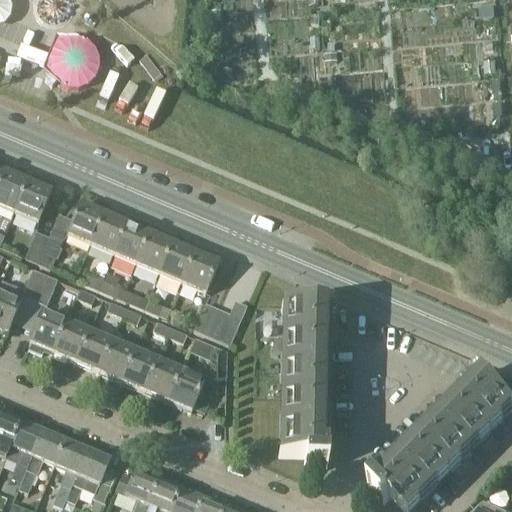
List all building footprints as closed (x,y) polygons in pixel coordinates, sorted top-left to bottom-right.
[(4,177),(0,187),(0,211),(14,217),(27,186),(4,177)] [(27,186),(14,217),(38,227),(51,197),(27,186)] [(90,250),(103,219),(80,209),(67,240),(90,250)] [(112,259),(126,229),(103,219),(90,250),(112,259)] [(135,269),(148,238),(126,229),(112,259),(135,269)] [(25,264),(37,269),(48,242),(36,237),(25,264)] [(158,279),(171,248),(148,238),(135,269),(158,279)] [(48,242),(37,269),(49,274),(60,247),(48,242)] [(181,289),(194,258),(171,248),(158,279),(181,289)] [(218,268),(194,258),(181,289),(205,299),(218,268)] [(33,306),(45,279),(33,274),(21,301),(33,306)] [(45,279),(33,306),(45,311),(57,285),(45,279)] [(97,295),(101,285),(87,279),(82,289),(97,295)] [(124,295),(101,285),(97,295),(120,305),(124,295)] [(91,310),(95,301),(79,294),(75,304),(91,310)] [(124,295),(120,305),(143,315),(147,305),(124,295)] [(0,298),(0,335),(7,338),(20,307),(0,298)] [(147,305),(143,315),(166,325),(170,315),(147,305)] [(231,319),(219,346),(230,350),(247,311),(236,306),(230,319),(231,319)] [(106,316),(122,323),(126,313),(110,307),(106,316)] [(205,308),(194,335),(206,340),(218,314),(205,308)] [(304,464),(304,472),(326,472),(327,443),(321,442),(324,315),(330,315),(330,314),(281,312),(281,314),(283,314),(280,462),(278,462),(277,464),(304,464)] [(140,320),(126,313),(122,323),(136,329),(140,320)] [(218,314),(206,340),(219,346),(231,319),(230,319),(218,314)] [(42,360),(44,354),(53,357),(66,327),(42,317),(29,347),(30,348),(28,354),(42,360)] [(76,367),(89,336),(66,327),(53,357),(76,367)] [(152,336),(168,343),(172,333),(156,327),(152,336)] [(186,340),(172,333),(168,343),(182,349),(186,340)] [(112,346),(89,336),(76,367),(99,377),(112,346)] [(122,387),(135,356),(112,346),(99,377),(122,387)] [(226,382),(226,357),(213,352),(213,383),(226,382)] [(158,366),(135,356),(122,387),(145,396),(158,366)] [(145,396),(168,406),(181,375),(158,366),(145,396)] [(204,385),(181,375),(168,406),(191,416),(204,385)] [(390,470),(369,491),(384,506),(390,501),(400,511),(412,511),(511,412),(511,409),(481,379),(479,380),(483,384),(393,473),(390,470)] [(7,421),(0,417),(0,447),(11,453),(22,427),(23,423),(9,417),(7,421)] [(11,453),(22,457),(11,483),(21,487),(17,495),(19,496),(33,462),(44,436),(22,427),(11,453)] [(42,466),(54,471),(65,445),(44,436),(33,462),(19,496),(27,499),(35,480),(36,481),(42,466)] [(62,511),(65,506),(76,480),(87,455),(65,445),(54,471),(66,476),(59,491),(60,491),(52,510),(58,511),(62,511)] [(74,509),(81,494),(94,499),(92,504),(103,509),(110,491),(100,487),(110,464),(87,455),(76,480),(65,506),(74,509)] [(125,501),(136,505),(133,511),(147,511),(158,485),(136,475),(132,485),(123,481),(116,497),(125,501)] [(172,511),(180,494),(158,485),(147,511),(172,511)] [(180,494),(172,511),(198,511),(202,503),(180,494)] [(198,511),(224,511),(226,508),(212,503),(210,507),(202,503),(198,511)]
